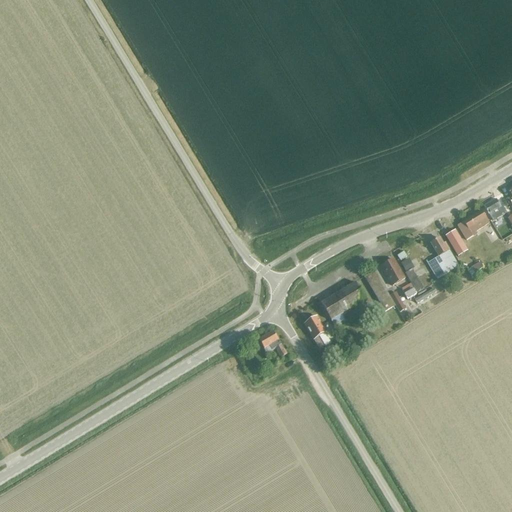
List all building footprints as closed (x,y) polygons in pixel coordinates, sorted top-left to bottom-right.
[(496,200),(485,206),(494,221),(499,217),(505,214),(506,213),(499,201),(497,202),(496,200)] [(474,232),(488,223),(481,212),(458,225),(466,240),(476,234),(474,232)] [(444,223),(438,227),(443,234),(449,231),(444,223)] [(446,237),(458,257),(468,251),(455,231),(446,237)] [(459,266),(449,250),(445,243),(443,244),(440,239),(431,244),(439,257),(427,264),(436,280),(459,266)] [(404,251),(397,255),(400,261),(407,256),(404,251)] [(408,258),(400,263),(406,273),(409,271),(412,269),(414,268),(408,258)] [(399,279),(403,277),(393,260),(382,267),(392,285),(400,280),(399,279)] [(480,263),(467,270),(474,282),(484,276),(480,269),(483,268),(480,263)] [(406,273),(405,273),(410,283),(411,283),(416,294),(417,294),(423,290),(412,269),(409,271),(406,273)] [(394,306),(389,296),(375,272),(364,278),(384,312),(394,306)] [(331,320),(365,300),(355,283),(321,303),(331,320)] [(407,299),(416,294),(411,283),(410,283),(401,288),(407,299)] [(429,291),(414,300),(416,304),(431,295),(435,292),(432,288),(429,291)] [(395,292),(389,296),(394,306),(399,313),(405,310),(401,303),(398,298),(395,292)] [(326,333),(317,317),(304,325),(320,350),(325,347),(319,337),(326,333)] [(286,354),(273,331),(259,340),(264,348),(270,344),(273,349),(275,347),(281,357),(286,354)] [(250,344),(244,348),(247,352),(253,348),(250,344)]
